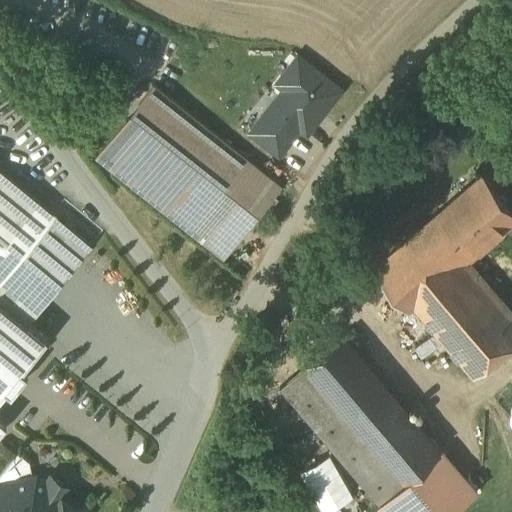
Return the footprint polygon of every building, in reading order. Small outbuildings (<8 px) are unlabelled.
[(341,87),(298,52),(282,73),(293,81),(267,114),(263,112),(251,127),(279,150),(292,134),(289,131),(297,122),(304,128),(314,116),(312,114),(318,107),(322,111),(341,87)] [(281,181),(155,81),(98,152),(224,253),(281,181)] [(0,354),(27,321),(0,299),(0,279),(55,212),(0,166),(0,354)] [(511,220),(511,208),(482,174),(375,267),(376,267),(374,268),(410,309),(414,305),(473,374),(511,340),(511,310),(467,259),(511,220)] [(55,212),(0,279),(0,299),(27,321),(91,242),(55,212)] [(27,321),(0,354),(0,427),(7,419),(0,413),(0,393),(7,384),(12,388),(28,369),(23,365),(48,335),(29,320),(27,322),(27,321)] [(448,511),(476,488),(342,332),(280,385),(379,502),(388,511),(448,511)] [(0,481),(0,490),(4,511),(86,511),(89,509),(63,492),(68,484),(51,472),(45,480),(37,474),(33,474),(29,458),(18,450),(20,448),(19,447),(0,470),(0,475),(1,481),(0,481)]
